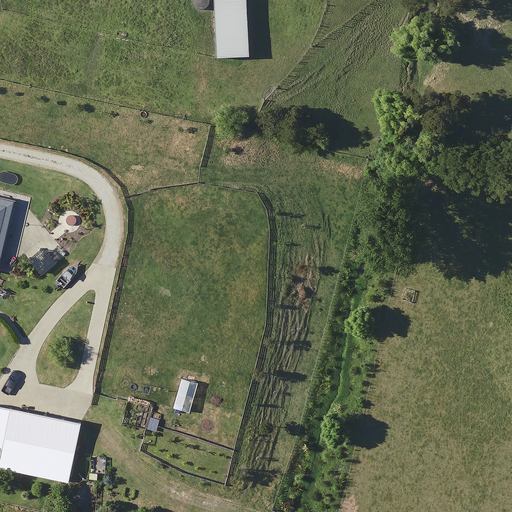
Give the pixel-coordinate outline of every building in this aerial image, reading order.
[(206,9),(204,0),(188,0),(189,10),(206,9)] [(245,56),(241,0),(209,0),(213,58),(245,56)] [(0,251),(12,200),(0,197),(0,251)] [(52,265),(36,244),(23,254),(39,275),(52,265)] [(78,422),(7,407),(1,439),(72,453),(78,422)] [(103,459),(90,458),(88,478),(101,480),(103,459)]
